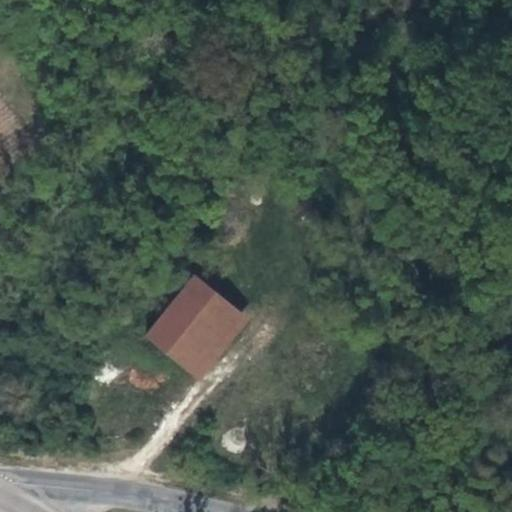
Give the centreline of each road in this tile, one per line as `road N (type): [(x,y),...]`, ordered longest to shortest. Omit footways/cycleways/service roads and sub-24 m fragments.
road 1 (track): [(208,509),(511,479)]
road 2 (tertiary): [(218,511),(0,479)]
